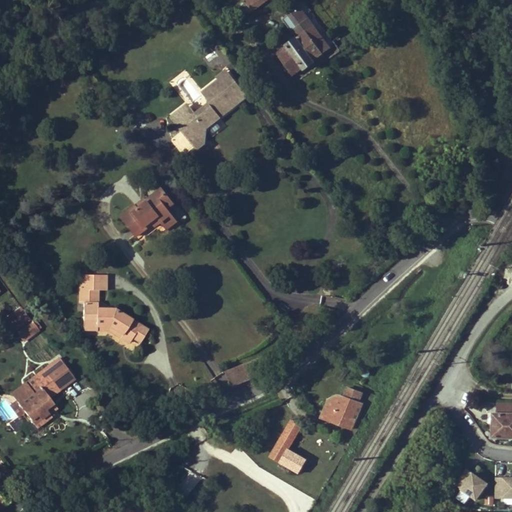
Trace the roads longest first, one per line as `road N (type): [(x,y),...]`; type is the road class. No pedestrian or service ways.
road 1 (residential): [(12,511),(287,374),(456,219),(475,213),(511,229)]
road 2 (residential): [(363,511),(439,390)]
road 3 (residential): [(439,390),(479,325),(511,291)]
